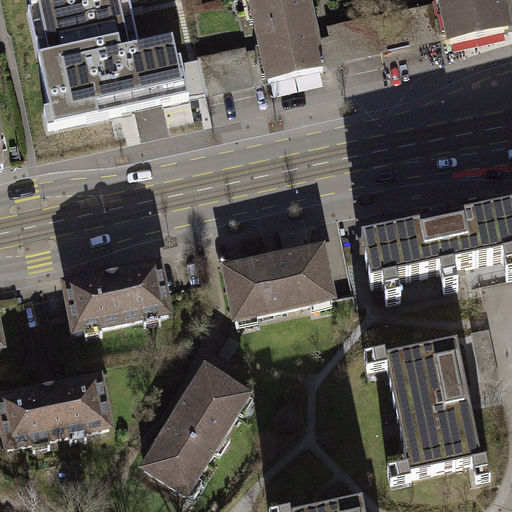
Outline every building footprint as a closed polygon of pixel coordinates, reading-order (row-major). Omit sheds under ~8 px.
[(36,47),(134,26),(129,5),(150,0),(29,0),(32,14),(29,14),(36,47)] [(306,0),(250,0),(270,85),(323,74),(316,44),(314,36),(316,35),(313,19),(311,20),(306,0)] [(440,0),(451,45),(509,32),(504,12),(501,13),(497,0),(440,0)] [(436,9),(375,22),(382,53),(442,40),(436,9)] [(339,62),(382,53),(375,22),(330,32),(332,40),(337,63),(339,62)] [(134,26),(36,47),(50,114),(45,115),(49,134),(190,103),(181,64),(177,65),(173,46),(140,54),(134,26)] [(316,44),(323,74),(341,70),(339,62),(337,63),(332,40),(316,44)] [(244,53),(199,63),(206,97),(251,87),(251,84),(263,81),(257,53),(245,56),(244,53)] [(511,213),(362,245),(371,291),(382,289),(386,308),(401,305),(397,285),(440,277),(444,297),(459,294),(455,274),(503,264),(507,284),(511,282),(511,213)] [(226,273),(236,324),(333,303),(322,253),(226,273)] [(160,271),(66,290),(76,337),(169,318),(160,271)] [(489,332),(472,336),(482,387),(500,383),(489,332)] [(229,363),(241,346),(230,338),(218,356),(229,363)] [(384,358),(366,362),(368,374),(387,370),(408,471),(388,475),(392,490),(413,485),(412,481),(470,469),(475,490),(493,486),(488,462),(481,463),(458,349),(386,363),(384,358)] [(206,373),(144,472),(186,498),(196,481),(198,482),(239,417),(237,416),(248,399),(206,373)] [(100,383),(0,403),(0,413),(8,452),(110,432),(100,383)]
